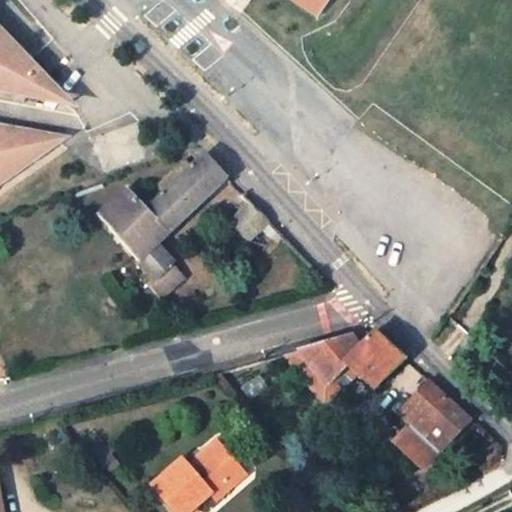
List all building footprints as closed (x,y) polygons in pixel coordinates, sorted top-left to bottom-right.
[(319,11),(302,0),(290,0),(316,17),(319,11)] [(302,0),(319,11),(325,0),(302,0)] [(46,84),(0,34),(0,91),(24,95),(29,91),(36,96),(37,97),(42,96),(44,94),(45,90),(44,86),(46,84)] [(24,95),(64,103),(46,84),(44,86),(45,90),(44,94),(42,96),(37,97),(36,96),(29,91),(24,95)] [(0,179),(41,152),(38,148),(36,145),(33,143),(29,141),(25,140),(20,141),(14,140),(10,137),(6,134),(3,129),(0,127),(0,179)] [(59,138),(3,129),(6,134),(10,137),(14,140),(20,141),(25,140),(29,141),(33,143),(36,145),(38,148),(41,152),(59,138)] [(140,131),(95,138),(100,169),(145,162),(140,131)] [(173,263),(156,244),(224,177),(203,155),(191,166),(185,161),(159,186),(164,192),(145,210),(125,191),(98,215),(139,260),(135,263),(153,283),(169,267),(173,263)] [(230,220),(249,238),(266,220),(249,202),(230,220)] [(169,267),(153,283),(149,287),(159,297),(180,278),(169,267)] [(356,375),(371,388),(400,358),(370,330),(284,355),(294,368),(303,361),(323,384),(344,364),(356,375)] [(303,361),(294,368),(325,405),(356,375),(344,364),(323,384),(303,361)] [(469,420),(428,383),(409,404),(398,415),(407,423),(437,450),(448,440),(469,420)] [(437,450),(407,423),(392,438),(422,466),(437,450)] [(237,468),(213,441),(185,466),(180,460),(150,486),(173,511),(185,511),(208,493),(214,499),(229,486),(224,480),(237,468)] [(224,480),(229,486),(242,475),(237,468),(224,480)]
